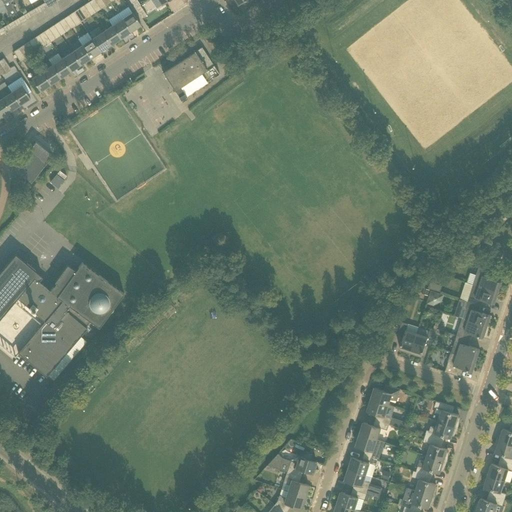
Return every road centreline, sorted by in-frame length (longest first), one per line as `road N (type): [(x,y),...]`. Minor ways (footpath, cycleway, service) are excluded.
road 1 (residential): [(317,511),(367,356),(487,395)]
road 2 (residential): [(0,143),(213,9)]
road 3 (residential): [(449,511),(487,395)]
